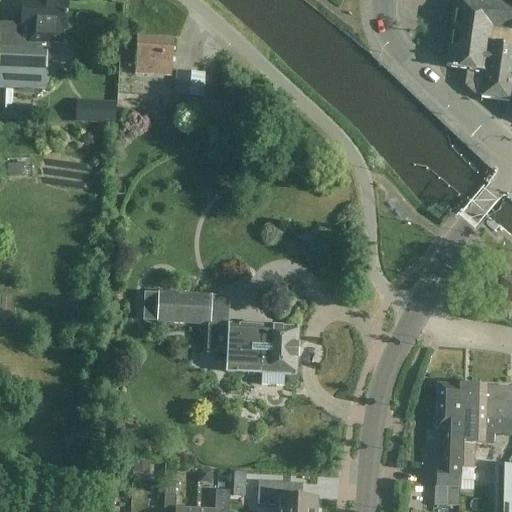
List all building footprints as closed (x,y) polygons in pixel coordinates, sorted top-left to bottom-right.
[(509,100),(510,89),(511,89),(511,6),(467,0),(455,0),(447,68),(467,72),(465,87),(474,95),(481,96),(481,99),(509,103),(510,100),(509,100)] [(22,1),(20,37),(20,49),(0,48),(0,68),(52,71),(53,45),(62,45),(63,31),(65,31),(67,4),(22,1)] [(171,78),(173,41),(137,40),(135,76),(171,78)] [(3,117),(12,118),(13,88),(50,90),(50,72),(0,70),(0,88),(4,88),(3,117)] [(201,75),(177,74),(176,98),(200,99),(201,75)] [(90,112),(97,124),(108,117),(101,106),(90,112)] [(511,281),(503,282),(505,312),(511,311),(511,281)] [(298,330),(228,327),(229,299),(212,298),(212,297),(159,294),(157,324),(207,326),(205,353),(226,354),(225,372),(261,374),(261,385),(283,386),(284,375),(296,376),(298,330)] [(461,471),(461,387),(438,386),(437,431),(445,431),(444,469),(438,469),(437,489),(446,489),(446,508),(458,508),(459,489),(461,489),(462,471),(461,471)] [(475,447),(485,447),(485,436),(511,436),(511,389),(486,389),(486,387),(461,387),(461,471),(462,471),(474,471),(475,447)] [(510,511),(511,466),(495,466),(494,511),(510,511)] [(235,474),(234,492),(252,493),(253,475),(235,474)] [(173,495),(174,482),(166,482),(165,494),(173,495)] [(275,511),(315,511),(317,500),(291,498),(292,486),(300,486),(300,487),(302,487),(302,486),(258,483),(257,507),(276,508),(275,511)] [(100,491),(100,495),(99,510),(110,510),(111,491),(100,491)] [(208,511),(195,511),(228,511),(230,493),(215,492),(214,511),(208,511)] [(195,511),(175,510),(176,496),(164,496),(162,511),(195,511)]
